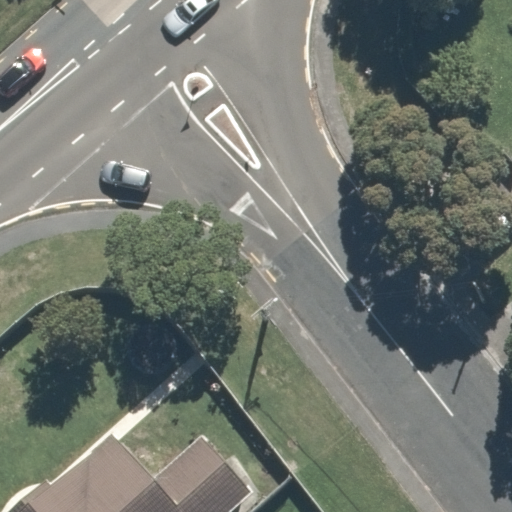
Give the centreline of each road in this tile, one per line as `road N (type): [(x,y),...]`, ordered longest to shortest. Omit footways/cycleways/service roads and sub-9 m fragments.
road 1 (residential): [(134,9),(511,495)]
road 2 (secondary): [(134,9),(0,129)]
